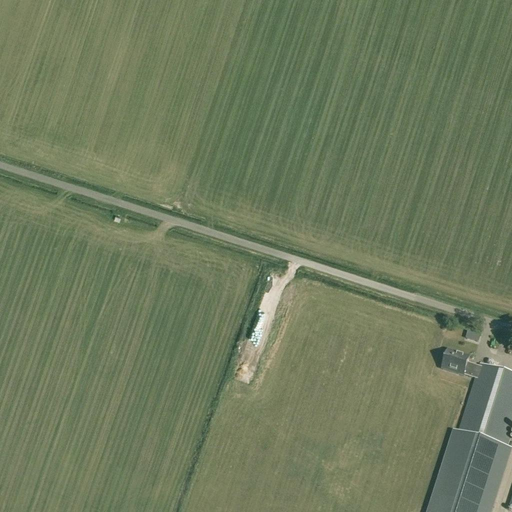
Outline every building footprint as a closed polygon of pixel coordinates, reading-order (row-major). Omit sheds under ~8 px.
[(117,220),(124,223),(126,217),(119,215),(117,220)] [(468,332),(466,339),(478,342),(480,336),(468,332)] [(470,357),(449,350),(443,369),(464,376),(464,375),(476,379),(480,366),(469,362),(470,357)] [(511,431),(511,374),(480,365),(480,366),(476,379),(459,433),(507,448),(511,431)] [(459,433),(456,431),(429,511),(490,511),(510,449),(507,448),(459,433)]
